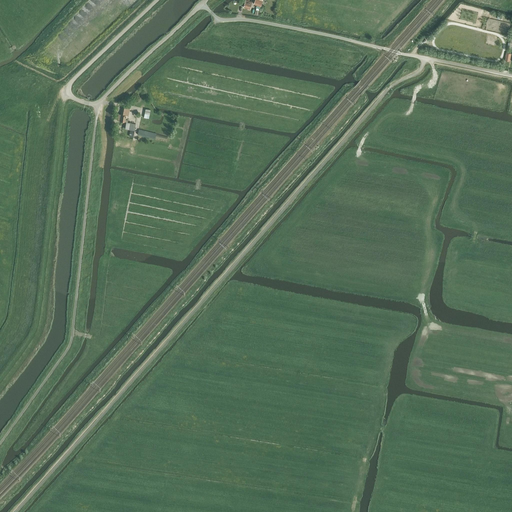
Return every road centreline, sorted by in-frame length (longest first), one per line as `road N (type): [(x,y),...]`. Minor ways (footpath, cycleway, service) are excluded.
road 1 (unclassified): [(97,105),(68,95),(68,85),(157,0)]
road 2 (unclassified): [(97,105),(207,0)]
road 3 (track): [(429,58),(435,73),(415,91),(411,109),(386,116),(357,155)]
